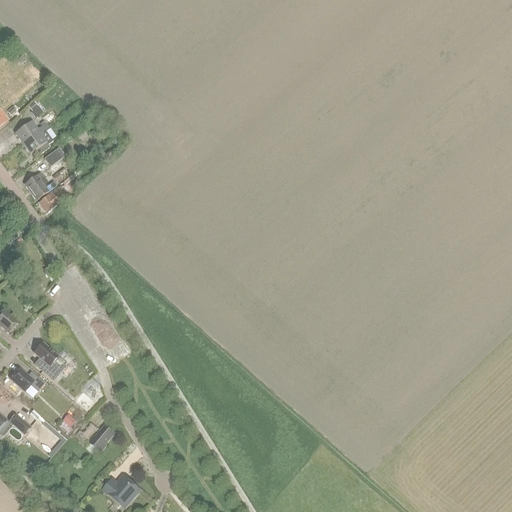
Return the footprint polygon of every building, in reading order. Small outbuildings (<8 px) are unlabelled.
[(22,57),(18,60),(22,65),(26,62),(22,57)] [(35,87),(27,96),(32,101),(40,92),(35,87)] [(29,109),(32,113),(39,108),(35,104),(29,109)] [(13,107),(7,112),(10,116),(16,111),(13,107)] [(36,120),(43,113),(39,108),(32,113),(31,114),(33,116),(36,120)] [(39,126),(40,128),(38,131),(32,123),(14,135),(18,139),(22,145),(39,133),(41,136),(46,133),(44,130),(46,128),(43,123),(39,126)] [(22,145),(30,156),(35,152),(39,157),(50,149),(48,146),(53,143),(49,138),(45,141),(41,136),(39,133),(22,145)] [(50,169),(65,158),(59,150),(44,161),(50,169)] [(56,184),(67,176),(63,170),(52,179),(56,184)] [(50,187),(41,174),(37,177),(36,177),(24,186),(36,203),(56,188),(53,184),(50,187)] [(67,197),(66,196),(70,194),(64,187),(61,189),(60,189),(49,198),(47,197),(38,205),(47,216),(56,207),(67,197)] [(15,232),(3,242),(2,243),(6,248),(9,245),(12,248),(22,240),(15,232)] [(68,268),(74,264),(70,258),(64,262),(68,268)] [(0,326),(9,334),(17,324),(3,312),(0,315),(0,326)] [(42,345),(34,355),(39,359),(46,365),(40,371),(53,382),(61,372),(67,366),(58,358),(42,345)] [(11,381),(25,393),(30,387),(38,393),(45,385),(32,374),(28,378),(19,371),(11,381)] [(24,436),(31,429),(16,416),(9,423),(24,436)] [(63,422),(71,429),(76,423),(68,416),(63,422)] [(89,444),(100,454),(106,447),(105,447),(115,435),(105,427),(95,438),(94,437),(89,444)] [(34,466),(27,467),(29,476),(36,474),(34,466)] [(103,491),(112,499),(124,510),(140,492),(124,478),(117,486),(112,481),(103,491)]
